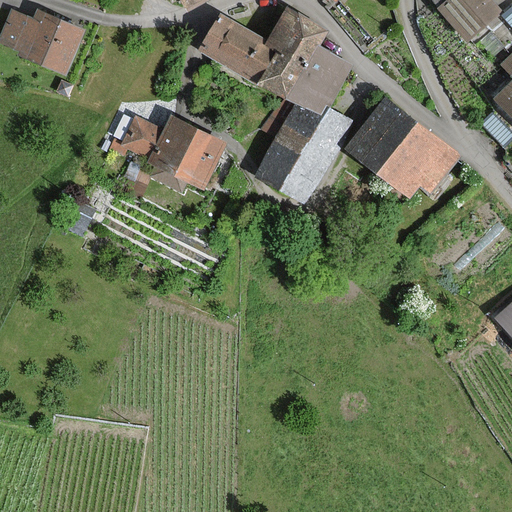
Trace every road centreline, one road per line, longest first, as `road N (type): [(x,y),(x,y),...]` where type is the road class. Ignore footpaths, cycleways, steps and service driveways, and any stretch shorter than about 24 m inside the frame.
road 1 (residential): [(300,0),(386,86),(444,132),(462,133)]
road 2 (unclassified): [(405,0),(417,48),(462,133)]
